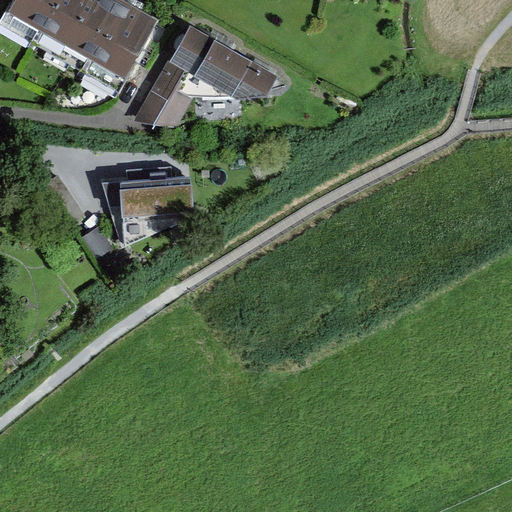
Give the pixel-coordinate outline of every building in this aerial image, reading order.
[(115,80),(150,19),(116,0),(19,0),(8,19),(115,80)] [(266,90),(273,76),(191,29),(140,118),(173,124),(190,95),(228,95),(266,90)] [(193,215),(190,175),(170,176),(169,168),(128,171),(129,180),(120,180),(120,181),(104,182),(111,205),(122,205),(123,220),(124,220),(125,244),(167,224),(167,217),(193,215)] [(60,177),(47,185),(72,222),(84,214),(60,177)] [(98,227),(83,237),(93,252),(108,242),(98,227)]
